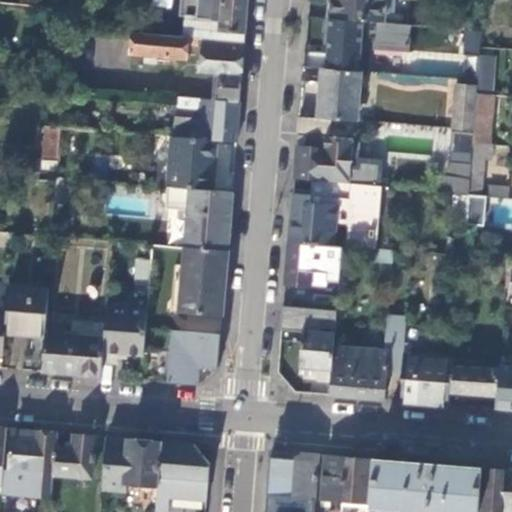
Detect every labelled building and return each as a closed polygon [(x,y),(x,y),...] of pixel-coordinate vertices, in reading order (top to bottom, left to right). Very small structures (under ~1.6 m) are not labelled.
[(82,1),(72,0),(69,27),(80,28),(82,1)] [(154,0),(153,5),(171,9),(173,0),(154,0)] [(244,42),(247,0),(199,0),(198,18),(193,18),(191,36),(202,37),(244,42)] [(328,0),(328,18),(381,23),(382,0),(328,0)] [(328,18),(326,18),(324,47),(326,47),(324,69),(361,72),(367,72),(368,56),(362,55),(362,49),(410,53),(412,25),(381,23),(328,18)] [(479,48),(480,31),(465,30),(463,55),(470,55),(478,56),(479,48)] [(185,58),(187,37),(131,32),(130,54),(145,55),(144,63),(156,63),(157,56),(185,58)] [(239,102),(244,42),(202,37),(199,72),(220,73),(217,100),(239,102)] [(492,49),(479,48),(478,56),(478,63),(491,64),(492,49)] [(478,56),(470,55),(468,80),(476,81),(478,63),(478,56)] [(65,76),(66,58),(47,57),(45,75),(65,76)] [(488,94),(491,64),(478,63),(476,81),(476,86),(475,92),(488,94)] [(322,69),(318,119),(352,121),(356,121),(361,72),(324,69),(322,69)] [(475,92),(476,86),(465,85),(455,84),(453,106),(452,117),(451,129),(472,131),(475,92)] [(488,144),(492,94),(488,94),(475,92),(472,131),(471,142),(488,144)] [(236,143),(239,104),(199,100),(199,99),(177,97),(176,106),(199,108),(197,128),(174,127),(173,137),(215,141),(236,143)] [(199,108),(176,106),(174,127),(197,128),(199,108)] [(85,118),(61,115),(61,127),(67,128),(84,129),(85,118)] [(298,117),(296,134),(351,138),(352,121),(318,119),(298,117)] [(64,178),(67,128),(61,127),(60,129),(57,159),(56,177),(64,178)] [(57,159),(60,129),(45,128),(43,157),(57,159)] [(295,147),(293,179),(324,181),(347,184),(349,166),(351,166),(352,155),(349,155),(351,139),(351,138),(296,134),(296,136),(305,137),(304,148),(295,147)] [(211,190),(215,141),(173,137),(170,137),(166,186),(167,187),(211,190)] [(491,144),(488,144),(471,142),(470,153),(470,156),(482,157),(490,158),(491,144)] [(470,156),(470,153),(449,151),(449,163),(469,164),(470,156)] [(479,195),(482,157),(470,156),(469,164),(468,177),(466,194),(479,195)] [(469,164),(449,163),(447,176),(468,177),(469,164)] [(466,194),(468,177),(447,176),(443,175),(442,192),(466,194)] [(71,179),(64,178),(56,177),(53,202),(69,204),(71,179)] [(293,179),(288,241),(333,244),(336,205),(310,202),(310,197),(322,198),(324,181),(293,179)] [(499,197),(507,197),(507,188),(488,186),(487,196),(499,197)] [(167,187),(165,209),(187,211),(185,248),(227,251),(232,192),(211,190),(167,187)] [(479,195),(466,194),(464,223),(481,225),(484,196),(479,195)] [(288,241),(284,286),(309,288),(310,278),(311,270),(327,272),(326,279),(338,280),(342,245),(333,244),(288,241)] [(222,317),(227,251),(185,248),(184,248),(179,313),(222,317)] [(410,259),(410,251),(375,248),(374,261),(409,264),(410,259)] [(445,262),(445,253),(410,251),(410,259),(445,262)] [(459,267),(460,255),(445,253),(445,262),(444,265),(459,267)] [(479,256),(461,255),(460,255),(459,267),(458,268),(478,269),(479,256)] [(311,270),(310,278),(326,279),(327,272),(311,270)] [(5,333),(44,336),(45,332),(48,289),(9,286),(7,308),(5,333)] [(314,294),(312,308),(336,310),(337,295),(314,294)] [(119,352),(144,354),(147,306),(107,303),(104,337),(102,362),(118,363),(119,352)] [(302,331),(334,333),(336,310),(312,308),(282,306),(280,329),(302,331)] [(331,367),(329,395),(384,399),(387,370),(401,371),(402,354),(405,315),(386,314),(384,350),(333,346),(331,367)] [(173,330),(168,381),(199,383),(200,367),(217,368),(220,334),(173,330)] [(299,365),(331,367),(333,346),(334,333),(302,331),(299,365)] [(42,371),(101,375),(102,362),(104,337),(45,332),(44,336),(42,371)] [(401,401),(448,405),(449,391),(451,367),(452,359),(402,354),(401,371),(401,376),(403,376),(401,401)] [(497,370),(495,395),(494,408),(511,409),(511,365),(498,364),(497,370)] [(451,367),(449,391),(495,395),(497,370),(451,367)] [(57,433),(37,431),(37,436),(13,434),(9,471),(4,470),(3,485),(2,494),(51,497),(53,475),(56,447),(57,433)] [(93,478),(96,436),(75,434),(74,448),(56,447),(53,475),(93,478)] [(157,485),(161,442),(107,437),(103,488),(126,490),(127,483),(157,485)] [(157,485),(155,511),(162,511),(164,511),(166,497),(206,501),(209,464),(194,445),(161,442),(157,485)] [(314,498),(318,455),(271,451),(267,494),(314,498)] [(343,500),(346,457),(326,455),(321,505),(330,506),(330,499),(343,500)] [(370,502),(373,459),(346,457),(343,500),(342,511),(341,511),(350,511),(351,505),(359,506),(359,501),(370,502)] [(477,511),(481,468),(373,459),(370,502),(369,506),(403,509),(402,511),(477,511)] [(511,511),(511,470),(484,468),(480,509),(507,511),(506,511),(511,511)] [(298,511),(312,511),(314,498),(267,494),(266,510),(298,511)]
